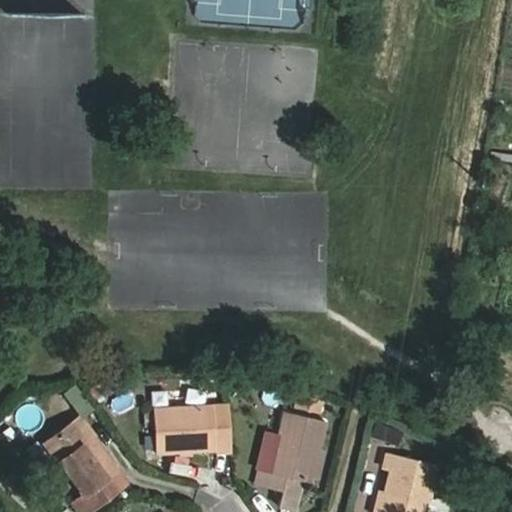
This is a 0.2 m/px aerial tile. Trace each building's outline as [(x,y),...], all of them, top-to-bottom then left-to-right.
[(297,394),(294,408),(321,414),(323,400),(297,394)] [(156,453),(230,450),(227,406),(153,410),(156,453)] [(311,480),(324,424),(286,414),(281,435),(271,475),(260,472),(257,483),(283,490),(278,506),(294,510),(302,478),(311,480)] [(112,475),(116,471),(117,471),(93,436),(94,435),(80,417),(44,444),(83,496),(73,503),(79,511),(89,511),(121,487),(112,475)] [(260,472),(271,475),(281,435),(264,430),(254,470),(260,472)] [(391,471),(381,511),(425,511),(437,465),(388,453),(384,469),(391,471)]
